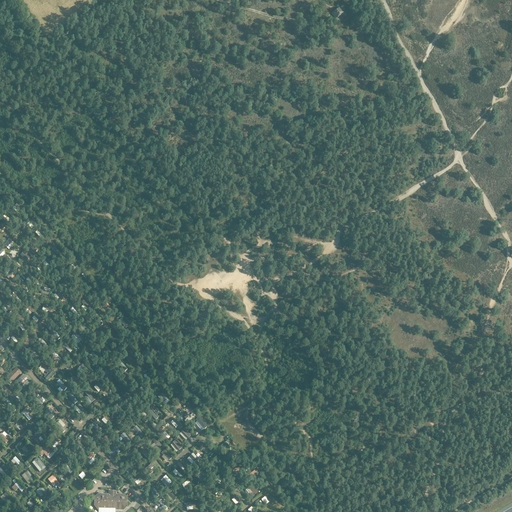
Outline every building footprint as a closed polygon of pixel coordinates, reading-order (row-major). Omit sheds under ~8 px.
[(343,13),(339,8),(333,14),(337,19),(343,13)] [(54,246),(51,249),(59,256),(62,254),(54,246)] [(76,274),(79,272),(75,268),(73,265),(70,267),(71,267),(76,274)] [(66,281),(64,283),(67,286),(65,288),(68,291),(72,287),(66,281)] [(80,300),(87,308),(90,306),(83,298),(80,300)] [(42,304),(46,308),(48,310),(50,307),(44,302),(42,304)] [(107,302),(105,305),(112,313),(115,311),(107,302)] [(70,310),(72,313),(76,317),(77,317),(79,315),(73,308),(70,310)] [(60,320),(63,323),(67,327),(69,325),(62,318),(60,320)] [(119,321),(124,326),(126,328),(128,326),(122,318),(119,321)] [(111,328),(108,330),(115,339),(117,337),(111,328)] [(74,335),(74,336),(80,341),(82,343),(85,340),(76,332),(74,335)] [(47,344),(40,338),(38,340),(44,346),(47,344)] [(70,353),(72,350),(65,344),(63,346),(70,353)] [(148,352),(144,356),(142,357),(145,360),(151,354),(149,351),(148,352)] [(55,352),(53,354),(59,361),(61,359),(55,352)] [(90,355),(96,362),(97,362),(99,360),(93,352),(90,355)] [(128,355),(134,362),(137,360),(131,352),(128,355)] [(51,370),(43,363),(40,367),(48,373),(44,378),(48,380),(54,373),(51,370)] [(21,373),(16,368),(6,379),(10,384),(21,373)] [(111,380),(114,378),(106,370),(104,372),(111,380)] [(161,370),(156,374),(160,379),(166,374),(165,372),(163,373),(161,370)] [(77,383),(74,385),(73,386),(76,389),(82,383),(74,374),(71,377),(72,378),(77,383)] [(23,375),(15,383),(20,388),(23,385),(21,383),(26,377),(23,375)] [(57,382),(59,385),(63,389),(65,387),(59,380),(57,382)] [(97,384),(97,385),(100,388),(98,389),(100,391),(101,390),(104,392),(106,390),(99,382),(97,384)] [(173,387),(175,390),(180,396),(183,393),(175,385),(173,387)] [(86,396),(87,395),(88,394),(90,397),(92,400),(95,398),(87,389),(85,391),(86,391),(83,393),(86,396)] [(130,401),(132,398),(124,389),(121,392),(130,401)] [(74,401),(76,400),(77,399),(76,398),(71,392),(68,394),(74,401)] [(163,394),(158,398),(163,403),(168,399),(163,394)] [(17,400),(14,396),(13,395),(10,397),(16,405),(19,402),(18,401),(19,401),(18,399),(17,400)] [(116,407),(123,415),(125,413),(119,405),(116,407)] [(150,408),(147,411),(155,420),(158,417),(150,408)] [(51,419),(54,417),(47,410),(45,412),(51,419)] [(31,419),(27,414),(24,411),(22,413),(29,421),(31,419)] [(109,424),(113,420),(105,412),(102,415),(109,424)] [(150,419),(144,412),(142,414),(148,421),(150,419)] [(197,421),(204,430),(208,427),(200,418),(197,421)] [(65,431),(58,422),(55,425),(63,433),(65,431)] [(54,433),(57,431),(50,423),(47,425),(54,433)] [(17,428),(18,426),(19,426),(17,424),(15,426),(14,424),(11,427),(18,434),(20,431),(17,428)] [(133,429),(134,429),(136,432),(135,433),(136,435),(138,434),(141,438),(144,435),(136,426),(133,429)] [(185,429),(181,432),(188,439),(192,436),(185,429)] [(116,435),(117,437),(121,434),(123,437),(126,441),(128,439),(121,431),(116,435)] [(37,432),(35,434),(41,442),(43,440),(37,432)] [(2,434),(0,435),(0,437),(6,444),(9,441),(2,434)] [(103,438),(103,439),(110,446),(112,444),(105,436),(103,438)] [(156,451),(162,446),(155,438),(153,439),(152,440),(156,445),(151,449),(153,452),(155,450),(156,451)] [(66,442),(63,439),(55,447),(58,450),(66,442)] [(80,440),(77,443),(82,449),(85,446),(80,440)] [(176,441),(172,444),(178,451),(182,448),(176,441)] [(209,453),(213,450),(204,442),(201,445),(209,453)] [(24,446),(24,447),(28,452),(31,455),(34,452),(27,444),(24,446)] [(50,447),(49,449),(45,445),(37,453),(41,456),(43,453),(47,458),(53,453),(52,452),(53,450),(50,447)] [(112,455),(115,451),(118,449),(115,447),(109,453),(112,455)] [(68,451),(73,458),(72,459),(73,460),(74,459),(75,459),(78,456),(71,448),(68,451)] [(163,456),(164,455),(169,460),(172,458),(165,450),(162,453),(161,454),(163,456)] [(88,464),(89,463),(91,460),(95,456),(92,453),(85,461),(88,464)] [(190,458),(187,460),(194,468),(196,466),(197,465),(201,462),(193,454),(189,457),(190,458)] [(35,462),(42,471),(46,468),(39,459),(35,462)] [(146,473),(156,465),(154,462),(144,470),(146,473)] [(1,468),(0,468),(0,472),(4,477),(6,475),(9,472),(4,466),(3,465),(0,468),(1,468)] [(66,465),(63,466),(68,472),(66,474),(68,476),(70,474),(72,472),(66,465)] [(131,471),(128,474),(130,477),(136,470),(138,472),(141,469),(139,467),(136,465),(134,467),(132,469),(131,468),(129,470),(131,471)] [(175,470),(182,477),(186,473),(178,466),(175,470)] [(258,471),(255,468),(245,476),(248,479),(258,471)] [(200,472),(201,472),(203,475),(207,479),(209,477),(203,470),(200,472)] [(33,478),(27,471),(25,473),(31,480),(33,478)] [(50,478),(48,480),(51,484),(53,487),(56,485),(59,489),(61,487),(56,481),(56,480),(53,476),(50,478)] [(170,486),(173,484),(166,476),(163,478),(170,486)] [(14,478),(11,480),(18,489),(21,487),(14,478)] [(40,487),(36,490),(44,498),(47,495),(40,487)] [(157,498),(160,496),(153,487),(150,489),(157,498)] [(166,493),(168,495),(173,501),(176,499),(175,498),(176,498),(172,493),(171,494),(170,492),(171,491),(170,489),(166,493)] [(252,498),(250,495),(248,493),(249,493),(247,490),(246,491),(243,493),(249,501),(252,498)] [(96,497),(96,506),(98,509),(99,509),(98,511),(115,511),(115,509),(123,510),(126,507),(126,499),(123,497),(118,496),(116,495),(99,495),(96,497)] [(31,498),(28,501),(36,509),(39,507),(31,498)] [(158,501),(164,511),(167,509),(161,499),(158,501)]
